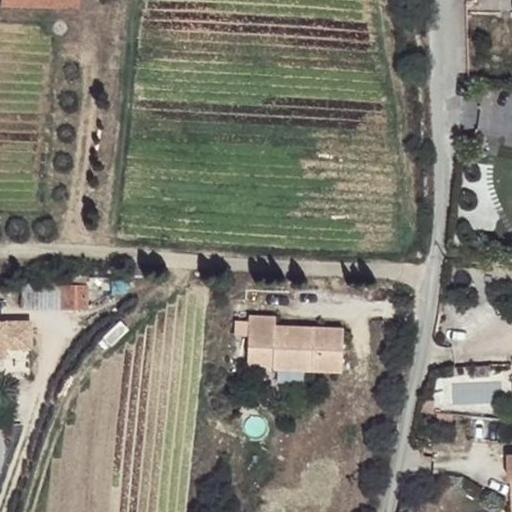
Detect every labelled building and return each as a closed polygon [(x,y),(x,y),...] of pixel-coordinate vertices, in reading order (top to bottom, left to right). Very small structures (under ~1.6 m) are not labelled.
[(68,282),(26,281),(26,306),(67,306),(68,286),(68,282)] [(67,306),(88,307),(89,286),(68,286),(67,306)] [(0,353),(6,353),(7,344),(32,344),(32,319),(0,319),(0,353)] [(279,320),(253,319),(251,350),(277,350),(276,368),(276,372),(345,375),(347,332),(279,329),(279,320)] [(277,350),(251,350),(250,366),(276,368),(277,350)] [(442,379),(430,378),(428,390),(440,392),(442,379)]
